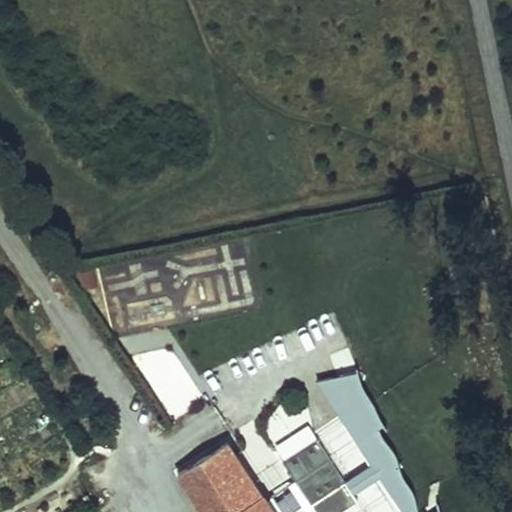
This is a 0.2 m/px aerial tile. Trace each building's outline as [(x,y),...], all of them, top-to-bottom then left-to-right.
[(131,314),(249,303),(245,257),(126,269),(131,314)] [(365,383),(359,371),(319,379),(373,464),(346,481),(355,493),(382,477),(404,511),(416,511),(422,510),(417,492),(407,478),(400,457),(388,440),(383,428),(387,423),(377,403),(365,383)] [(319,424),(335,415),(321,391),(305,400),(319,424)] [(338,511),(357,500),(318,441),(285,462),(318,511),(338,511)] [(273,511),(230,445),(227,442),(178,474),(202,511),(273,511)]
